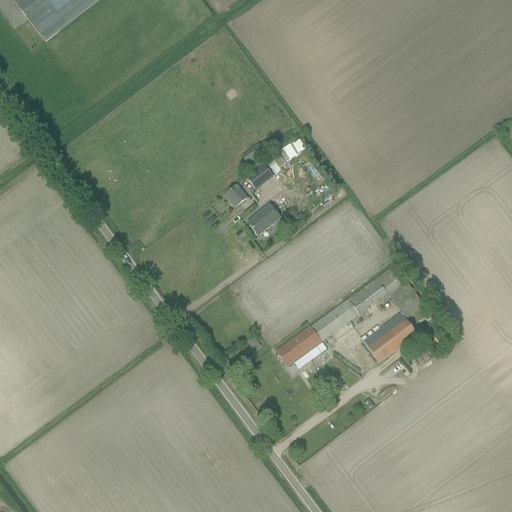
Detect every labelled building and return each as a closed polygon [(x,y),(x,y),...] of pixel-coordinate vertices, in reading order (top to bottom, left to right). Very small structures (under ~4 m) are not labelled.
[(11,0),(45,43),(100,0),(11,0)] [(278,152),(284,164),(308,152),(301,140),(278,152)] [(242,157),(251,170),(268,157),(258,145),(242,157)] [(263,164),(247,177),(257,189),(273,177),(263,164)] [(237,187),(225,197),(234,209),(246,199),(237,187)] [(269,207),(248,224),(258,237),(279,220),(269,207)] [(389,270),(310,329),(321,344),(374,305),(376,307),(388,298),(402,288),(389,270)] [(371,337),(363,343),(379,365),(387,359),(417,336),(411,328),(408,324),(405,321),(400,314),(392,321),(371,337)] [(431,319),(426,322),(432,330),(437,327),(431,319)] [(276,354),(287,368),(321,344),(310,329),(276,354)] [(225,358),(221,361),(222,362),(226,368),(230,364),(226,359),(225,358)]
